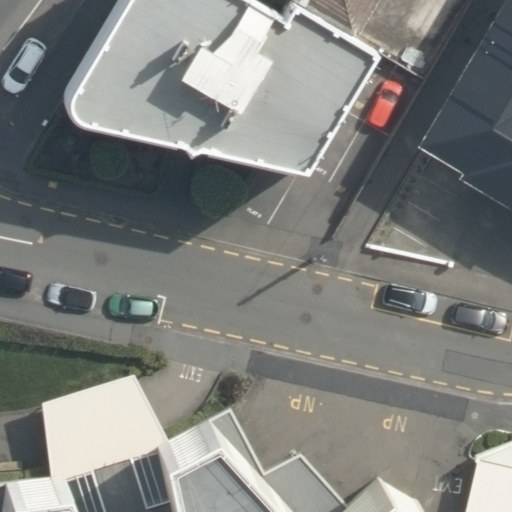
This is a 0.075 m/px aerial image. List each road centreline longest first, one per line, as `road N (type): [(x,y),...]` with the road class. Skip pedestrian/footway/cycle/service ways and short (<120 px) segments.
road 1 (residential): [(0,237),(304,317),(511,360)]
road 2 (unknown): [(335,252),(406,112),(480,0)]
